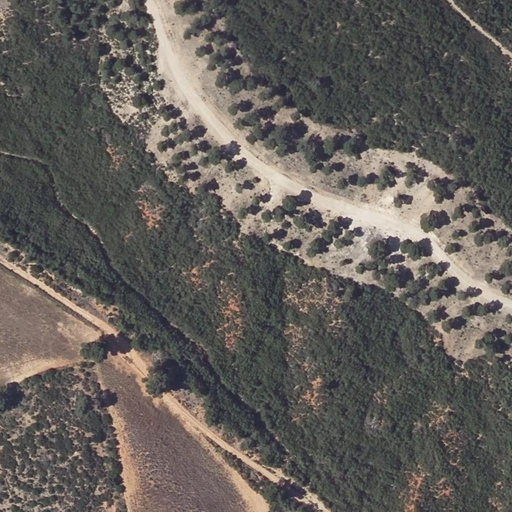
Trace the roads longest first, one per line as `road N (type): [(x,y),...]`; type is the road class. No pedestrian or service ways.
road 1 (track): [(153,0),(196,100),(266,168),(412,229),(480,290),(511,300)]
road 2 (track): [(319,511),(212,432),(121,335),(0,256)]
